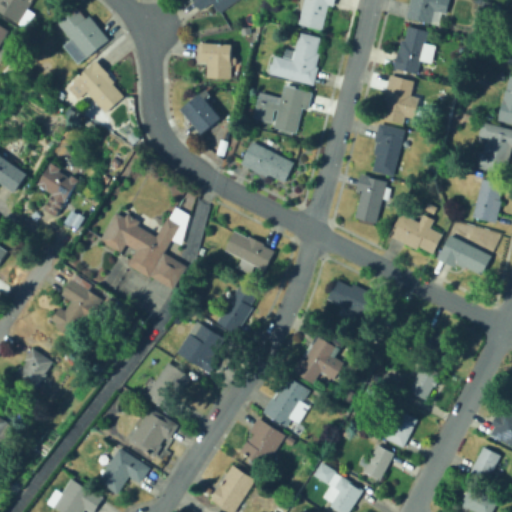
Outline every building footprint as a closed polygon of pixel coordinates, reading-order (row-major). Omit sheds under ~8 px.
[(34,0),(20,23),(0,10),(0,0),(34,0)] [(238,0),(222,12),(214,1),(202,10),(194,0),(238,0)] [(335,0),(334,5),(330,4),(324,29),(299,23),(305,0),(335,0)] [(439,25),(407,17),(411,0),(451,0),(447,14),(442,13),(439,25)] [(79,7),(88,18),(91,15),(110,39),(88,57),(79,64),(72,54),(65,45),(72,39),(59,23),(79,7)] [(511,61),(502,59),(511,22),(511,61)] [(0,47),(5,50),(0,57),(0,23),(10,30),(0,47)] [(418,74),(394,68),(402,39),(406,40),(409,26),(429,31),(426,43),(431,44),(426,61),(422,60),(418,74)] [(322,37),(318,52),(321,53),(317,66),(319,66),(314,85),(271,74),(272,70),(270,70),(272,63),(273,63),(276,55),(284,57),(286,48),(296,50),(301,32),(322,37)] [(236,62),(232,65),(232,68),(232,77),(208,77),(208,64),(210,64),(210,62),(198,62),(198,43),(201,42),(233,42),(233,56),(236,58),(236,62)] [(106,74),(125,95),(106,112),(89,93),(83,98),(72,85),(77,80),(76,79),(97,59),(109,72),(106,74)] [(511,123),(498,120),(506,89),(507,89),(511,74),(511,123)] [(404,123),(383,118),(386,104),(384,103),(390,75),(415,80),(411,95),(420,97),(415,118),(405,116),(404,123)] [(313,92),(309,109),(304,107),(297,133),(274,127),(279,109),(276,108),(273,122),(254,117),(261,92),(281,97),(285,84),(313,92)] [(223,117),(203,133),(183,109),(202,93),(223,117)] [(511,146),(507,169),(484,163),(488,151),(484,150),(486,141),(489,142),(490,139),(479,136),(483,121),(511,128),(511,146)] [(394,176),(373,170),(377,154),(374,154),(377,141),(376,141),(380,123),(405,129),(394,176)] [(295,162),(285,182),(269,174),(267,176),(242,163),(254,141),(295,162)] [(0,154),(4,149),(17,159),(14,163),(29,173),(16,192),(0,180),(0,154)] [(61,171),(72,178),(73,175),(81,180),(57,216),(45,208),(54,195),(40,185),(54,163),(63,168),(61,171)] [(392,188),(389,200),(384,198),(377,223),(355,217),(362,193),(357,192),(361,173),(370,175),(388,180),(386,186),(392,188)] [(497,222),(474,216),(483,179),(504,184),(501,199),(502,200),(497,222)] [(425,208),(428,202),(437,207),(434,213),(425,208)] [(175,211),(188,220),(185,228),(187,228),(183,244),(173,240),(166,252),(188,265),(174,289),(151,275),(150,277),(129,264),(137,250),(127,243),(122,253),(101,240),(118,211),(126,216),(128,213),(140,221),(138,224),(158,236),(169,217),(170,218),(175,211)] [(434,253),(420,246),(418,250),(391,236),(402,213),(420,222),(424,214),(435,219),(431,227),(444,233),(434,253)] [(235,230),(250,237),(251,236),(265,243),(264,245),(276,251),(266,270),(256,265),(251,274),(238,267),(242,258),(225,250),(235,230)] [(483,274),(466,266),(465,269),(456,264),(455,267),(438,257),(441,251),(442,252),(451,234),(493,256),(483,274)] [(0,245),(8,250),(0,263),(0,245)] [(101,308),(89,325),(83,322),(73,337),(56,325),(57,322),(52,319),(61,306),(66,310),(73,300),(65,294),(77,275),(93,286),(91,289),(103,298),(98,306),(101,308)] [(338,278),(353,286),(354,283),(386,299),(372,320),(347,308),(344,315),(339,313),(342,305),(328,298),(338,278)] [(254,306),(236,333),(217,321),(243,282),(259,293),(251,304),(254,306)] [(128,327),(121,322),(124,317),(131,322),(128,327)] [(203,323),(226,337),(215,355),(221,359),(212,373),(178,351),(191,332),(195,335),(203,323)] [(341,359),(331,375),(323,369),(317,381),(295,369),(323,324),(347,339),(336,356),(341,359)] [(444,358),(417,344),(426,327),(452,340),(444,358)] [(176,348),(172,355),(158,346),(162,339),(176,348)] [(54,360),(46,372),(48,374),(44,380),(42,378),(35,389),(14,375),(21,366),(23,367),(27,360),(25,359),(33,347),(54,360)] [(427,399),(410,390),(415,379),(408,376),(417,360),(441,372),(427,399)] [(193,376),(170,410),(147,395),(169,361),(193,376)] [(261,409),(285,372),(310,388),(302,401),(307,404),(297,421),(291,417),(286,425),(261,409)] [(388,387),(380,384),(382,378),(390,380),(388,387)] [(357,392),(352,402),(345,398),(350,388),(357,392)] [(511,435),(508,443),(490,434),(504,406),(511,410),(511,435)] [(179,424),(169,439),(165,437),(161,444),(163,445),(156,456),(130,441),(152,407),(179,424)] [(404,446),(387,438),(401,409),(418,418),(404,446)] [(0,415),(9,421),(15,426),(2,447),(0,445),(0,415)] [(287,434),(266,466),(241,450),(248,440),(249,441),(255,433),(251,430),(259,416),(287,434)] [(395,453),(382,479),(364,470),(378,444),(395,453)] [(488,482),(470,473),(484,445),(502,454),(488,482)] [(151,467),(141,482),(130,475),(118,493),(98,480),(120,447),(151,467)] [(360,455),(357,461),(351,458),(354,452),(360,455)] [(336,470),(329,482),(315,474),(323,461),(336,470)] [(257,479),(235,511),(233,511),(211,498),(234,464),(257,479)] [(364,489),(349,511),(341,511),(331,505),(341,490),(335,486),(342,475),(364,489)] [(72,478),(93,491),(94,490),(104,497),(94,511),(92,511),(86,508),(83,511),(63,511),(54,506),(72,478)] [(492,511),(477,511),(461,504),(473,481),(481,485),(479,491),(498,501),(492,511)]
